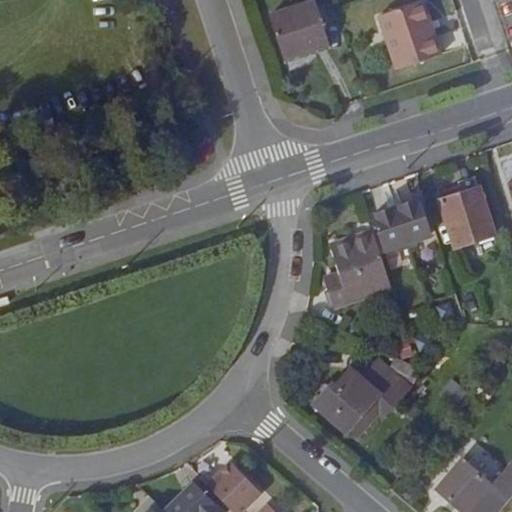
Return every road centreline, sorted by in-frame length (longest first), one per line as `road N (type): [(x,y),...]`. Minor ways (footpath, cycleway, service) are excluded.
road 1 (secondary): [(277,180),(0,271)]
road 2 (secondary): [(511,103),(277,180)]
road 3 (residential): [(230,395),(274,319),(282,250),(277,180)]
road 4 (residential): [(29,467),(121,460),(175,436),(230,395)]
road 5 (residential): [(277,180),(213,0)]
road 6 (residential): [(230,395),(360,511)]
